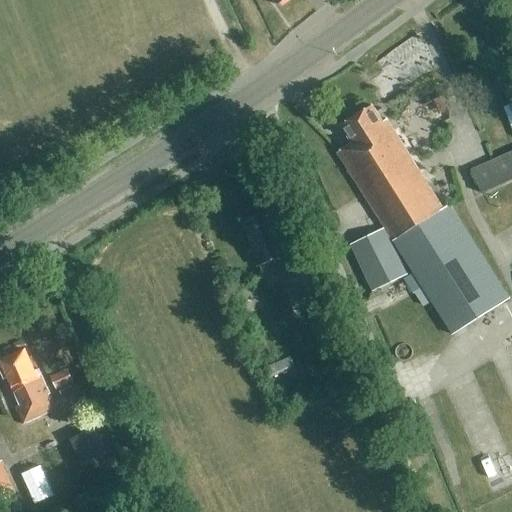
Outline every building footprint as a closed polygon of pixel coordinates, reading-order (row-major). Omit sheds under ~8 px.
[(432,28),(394,55),(409,75),(446,48),(432,28)] [(372,106),(341,126),(352,144),(337,153),(415,276),(405,282),(414,296),(416,294),(422,304),(430,300),(453,336),(509,300),(449,206),(443,210),(386,120),(383,123),(372,106)] [(511,152),(471,171),(481,195),(511,181),(511,152)] [(278,239),(267,212),(243,222),(254,249),(250,251),(257,267),(289,254),(282,237),(278,239)] [(372,290),(406,274),(385,230),(351,246),(372,290)] [(309,264),(297,269),(287,273),(300,307),(327,296),(316,270),(312,271),(309,264)] [(311,307),(328,350),(344,343),(337,325),(330,328),(320,303),(311,307)] [(259,332),(271,358),(285,352),(274,328),(271,329),(270,327),(259,332)] [(24,425),(56,410),(38,371),(35,372),(25,352),(0,363),(20,406),(16,408),(24,425)] [(266,369),(271,379),(307,364),(302,354),(266,369)] [(57,389),(71,383),(66,372),(52,379),(57,389)] [(82,465),(106,453),(94,428),(69,440),(82,465)] [(65,464),(57,446),(45,452),(54,470),(65,464)] [(24,511),(3,462),(0,463),(0,511),(24,511)]
